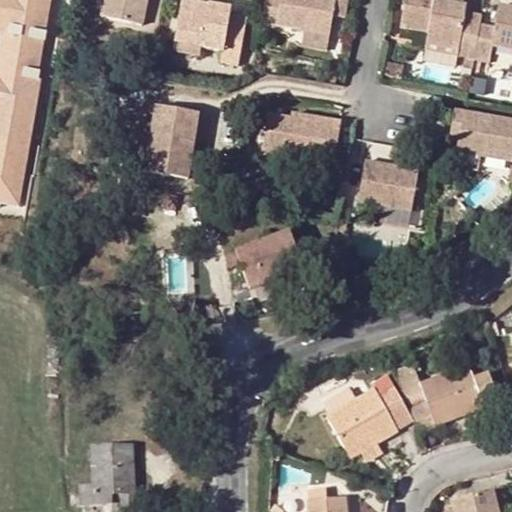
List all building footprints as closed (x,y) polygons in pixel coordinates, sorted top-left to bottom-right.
[(0,33),(42,41),(49,0),(0,0),(0,192),(18,196),(22,173),(14,172),(15,163),(24,165),(39,81),(35,80),(38,67),(0,60),(0,33)] [(99,0),(96,19),(106,20),(108,0),(99,0)] [(108,0),(106,20),(142,25),(146,0),(108,0)] [(266,0),(262,23),(312,31),(312,33),(334,36),(340,0),(266,0)] [(459,54),(476,57),(482,25),(483,15),(469,13),(469,5),(439,0),(438,0),(410,0),(405,27),(432,31),(430,40),(460,45),(459,54)] [(177,43),(203,48),(225,51),(223,62),(240,64),(249,21),(231,17),(232,10),(184,1),(177,43)] [(482,25),(476,57),(475,59),(492,62),(495,47),(511,49),(511,7),(502,6),(498,27),(482,25)] [(0,33),(0,60),(38,67),(42,41),(0,33)] [(334,36),(312,33),(310,45),(332,48),(334,36)] [(460,45),(430,40),(429,50),(459,54),(460,45)] [(203,48),(177,43),(176,51),(202,56),(203,48)] [(330,60),(326,83),(340,85),(344,62),(330,60)] [(401,62),(386,60),(384,73),(398,76),(401,62)] [(198,115),(155,108),(145,170),(188,177),(198,115)] [(460,152),(511,160),(511,119),(457,111),(454,127),(464,129),(460,152)] [(313,121),(314,116),(294,113),(294,118),(313,121)] [(313,121),(294,118),(272,115),(265,153),(320,161),(332,163),(337,164),(343,120),(314,116),(313,121)] [(423,168),(367,160),(363,199),(417,207),(423,168)] [(329,184),(332,163),(320,161),(316,182),(329,184)] [(22,173),(24,165),(15,163),(14,172),(22,173)] [(293,230),(239,249),(239,251),(230,254),(235,266),(244,263),(253,287),(307,268),(293,230)] [(461,357),(445,363),(448,372),(464,366),(461,357)] [(425,404),(433,427),(480,410),(480,405),(490,402),(483,377),(470,380),(466,366),(464,366),(448,372),(419,383),(409,366),(389,372),(406,409),(425,404)] [(372,441),(408,420),(390,391),(376,399),(371,392),(324,419),(346,457),(355,451),(372,441)] [(406,409),(417,432),(433,427),(425,404),(406,409)] [(372,441),(355,451),(363,464),(379,454),(372,441)] [(129,447),(87,449),(87,485),(75,485),(76,508),(109,507),(108,511),(126,511),(129,509),(128,496),(131,496),(129,447)] [(493,511),(490,495),(448,505),(449,511),(493,511)] [(343,511),(342,499),(305,503),(304,511),(343,511)]
